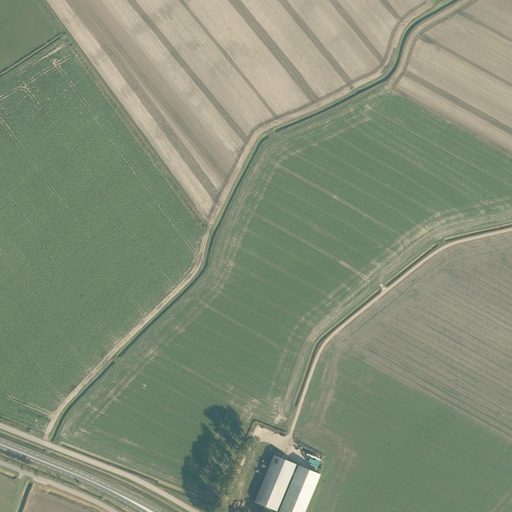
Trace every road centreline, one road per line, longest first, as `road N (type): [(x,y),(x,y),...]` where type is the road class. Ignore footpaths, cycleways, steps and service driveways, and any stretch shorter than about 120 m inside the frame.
road 1 (unclassified): [(194,511),(131,477),(0,425)]
road 2 (trunk): [(150,511),(0,443)]
road 3 (unclassified): [(113,511),(0,462)]
